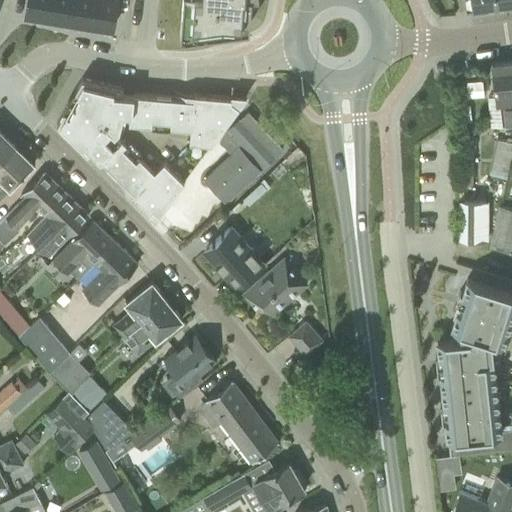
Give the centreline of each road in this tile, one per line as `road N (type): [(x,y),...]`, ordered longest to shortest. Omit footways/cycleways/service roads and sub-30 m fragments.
road 1 (residential): [(353,511),(226,332),(4,98)]
road 2 (secondary): [(391,511),(348,174)]
road 3 (residential): [(429,511),(391,244)]
road 4 (residential): [(137,67),(221,70),(296,54)]
road 5 (residential): [(4,98),(49,55),(137,67)]
road 6 (unclassified): [(506,33),(384,40)]
